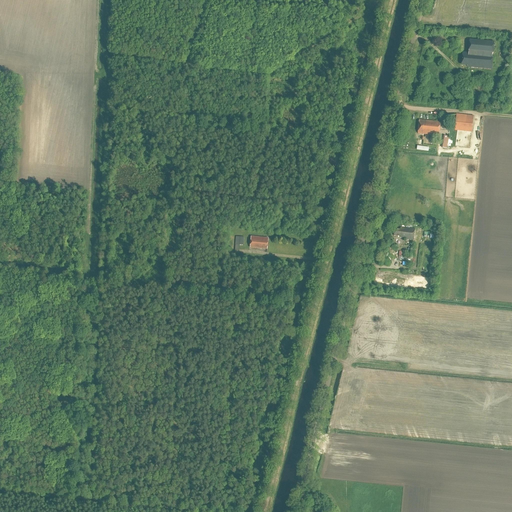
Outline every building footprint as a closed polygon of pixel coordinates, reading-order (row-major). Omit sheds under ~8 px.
[(494,42),(470,40),(469,51),(463,50),(462,64),(468,65),(467,66),(471,67),(492,70),(494,42)] [(457,114),(455,130),(472,132),(474,116),(457,114)] [(420,120),(418,134),(439,136),(441,122),(420,120)] [(395,229),(394,236),(399,236),(399,237),(403,238),(403,239),(414,240),(415,229),(401,228),(400,230),(395,229)] [(243,237),(235,236),(234,253),(239,253),(239,245),(243,245),(243,237)] [(250,236),(249,247),(267,249),(268,238),(250,236)]
